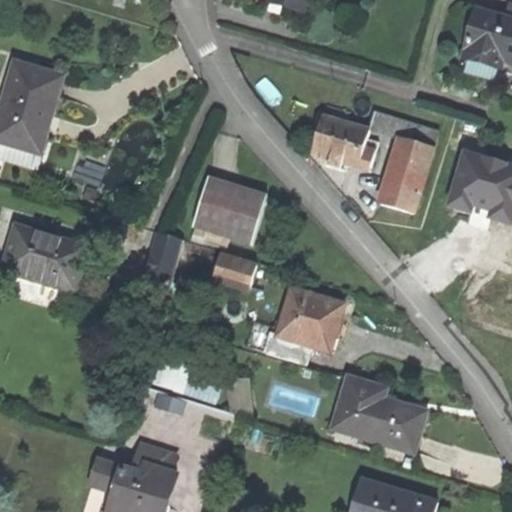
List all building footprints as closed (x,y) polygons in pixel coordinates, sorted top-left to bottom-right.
[(303,13),(307,0),(271,0),(271,3),(278,6),(303,13)] [(491,65),(493,56),(497,57),(511,61),(511,19),(479,9),(467,47),(470,48),(467,58),(491,65)] [(14,64),(1,107),(0,111),(0,143),(38,154),(47,123),(61,78),(14,64)] [(404,98),(408,82),(371,71),(366,88),(404,98)] [(325,116),(349,123),(352,112),(328,105),(325,116)] [(0,158),(34,169),(38,154),(0,143),(0,111),(1,107),(0,106),(0,158)] [(401,138),(430,147),(435,129),(374,111),(368,129),(371,129),(401,138)] [(349,123),(325,116),(314,153),(329,157),(327,164),(334,167),(343,169),(345,162),(371,170),(380,141),(369,138),(371,129),(368,129),(349,123)] [(411,210),(430,147),(401,138),(382,202),(411,210)] [(195,226),(253,245),(268,198),(210,180),(195,226)] [(3,271),(76,293),(89,251),(57,241),(16,229),(3,271)] [(180,257),(184,243),(158,235),(153,249),(180,257)] [(172,284),(180,257),(153,249),(145,277),(172,284)] [(251,288),(257,267),(222,257),(216,277),(251,288)] [(166,304),(172,284),(145,277),(139,297),(166,304)] [(293,291),(281,331),(279,339),(311,348),(331,354),(338,332),(345,306),(293,291)] [(306,366),(311,348),(279,339),(281,331),(255,323),(247,349),(306,366)] [(154,386),(216,405),(225,378),(163,358),(154,386)] [(334,429),(414,454),(421,432),(426,413),(384,400),(387,390),(349,379),(334,429)] [(250,381),(227,383),(230,414),(256,420),(250,381)] [(140,446),(134,462),(171,474),(176,457),(140,446)] [(100,511),(162,511),(163,510),(167,511),(178,476),(171,474),(134,462),(131,473),(98,463),(91,487),(110,493),(106,508),(102,506),(100,511)] [(436,511),(439,504),(362,481),(352,511),(436,511)]
